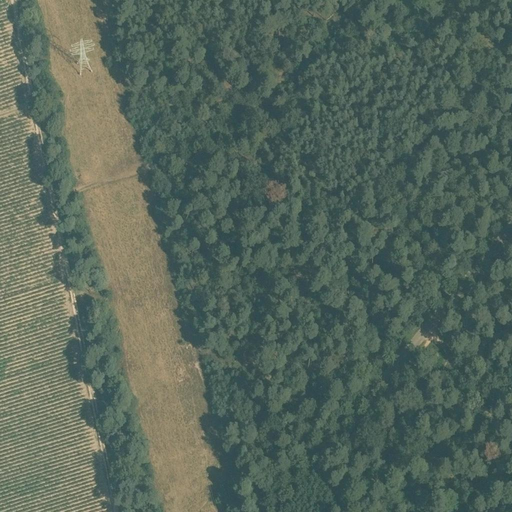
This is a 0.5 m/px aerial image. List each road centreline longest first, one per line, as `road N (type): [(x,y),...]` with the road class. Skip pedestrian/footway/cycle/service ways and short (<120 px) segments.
road 1 (track): [(56,204),(86,184),(140,172),(277,119),(298,78),(329,52),(373,35),(454,43),(511,0)]
road 2 (unclassified): [(277,511),(511,233)]
road 3 (track): [(56,204),(121,511)]
road 4 (track): [(13,0),(56,204)]
road 5 (track): [(511,453),(425,338)]
